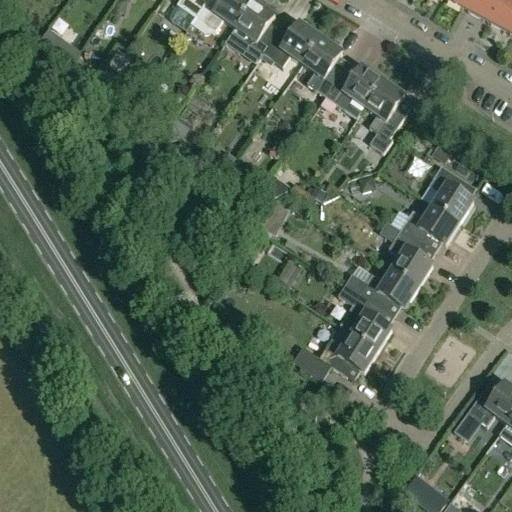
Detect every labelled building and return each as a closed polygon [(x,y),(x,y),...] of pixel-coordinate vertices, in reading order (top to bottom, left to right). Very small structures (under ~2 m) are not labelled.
[(183,0),(177,9),(196,23),(212,0),(183,0)] [(224,24),(236,33),(254,6),(245,0),(226,0),(225,2),(221,0),(212,0),(196,23),(192,29),(205,38),(216,36),(224,24)] [(478,0),(451,0),(449,6),(470,17),(478,0)] [(505,0),(478,0),(470,17),(491,28),(506,0),(505,0)] [(511,40),(511,39),(511,3),(506,0),(491,28),(511,40)] [(276,21),(254,6),(236,33),(226,48),(256,68),(258,65),(259,66),(264,59),(263,59),(270,50),(278,39),(268,32),(276,21)] [(278,39),(270,50),(263,59),(264,59),(283,72),(291,61),(304,69),(322,43),(300,28),(293,39),(283,32),(278,39)] [(343,58),(322,43),(304,69),(315,77),(307,89),(327,103),(346,75),(336,68),(343,58)] [(144,93),(154,79),(143,71),(133,85),(144,93)] [(356,82),(346,75),(327,103),(346,116),(354,105),(366,113),(385,86),(363,71),(356,82)] [(412,111),(403,105),(406,101),(385,86),(366,113),(378,121),(370,132),(378,138),(370,149),(383,158),(392,145),(390,143),(412,111)] [(442,199),(434,212),(461,229),(475,207),(464,200),(471,189),(443,171),(430,191),(442,199)] [(414,216),(402,236),(429,254),(436,243),(447,250),(461,229),(434,212),(426,224),(414,216)] [(423,264),(429,254),(402,236),(389,256),(401,263),(393,276),(420,293),(434,271),(423,264)] [(309,279),(311,261),(293,260),(291,278),(309,279)] [(353,279),(346,291),(388,318),(395,308),(406,315),(420,293),(393,276),(385,288),(373,280),(368,289),(353,279)] [(339,302),(353,311),(340,332),(352,340),(379,357),(393,335),(382,328),(388,318),(346,291),(339,302)] [(365,379),(379,357),(352,340),(344,352),(332,344),(319,364),(347,382),(354,372),(365,379)] [(314,359),(303,353),(293,368),(304,375),(314,359)] [(496,420),(508,429),(511,422),(511,391),(506,387),(498,398),(488,390),(454,437),(465,444),(479,425),(488,431),(496,420)] [(511,422),(508,429),(499,440),(511,448),(511,422)]
